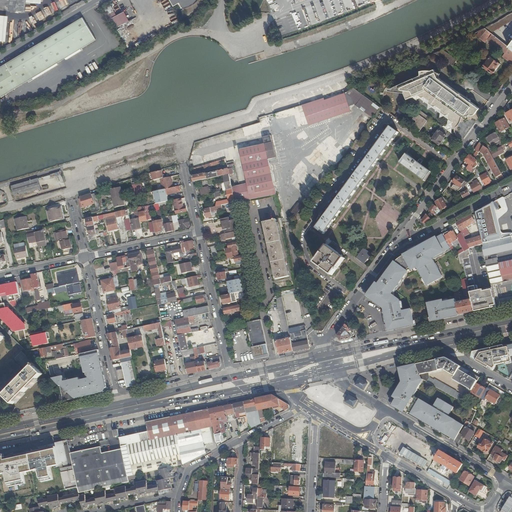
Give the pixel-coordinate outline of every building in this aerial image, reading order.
[(0,0),(0,3),(10,5),(9,9),(26,11),(26,0),(0,0)] [(111,5),(106,8),(111,18),(116,15),(111,5)] [(113,17),(118,27),(130,21),(125,11),(113,17)] [(511,20),(511,12),(510,14),(506,16),(484,28),(491,33),(511,20)] [(0,13),(0,39),(7,40),(10,14),(0,13)] [(35,23),(41,20),(38,14),(32,17),(35,23)] [(53,35),(0,66),(0,96),(66,57),(97,38),(84,16),(53,35)] [(491,33),(484,28),(472,35),(473,37),(475,35),(485,43),(488,39),(495,44),(494,45),(505,53),(503,57),(511,64),(511,63),(511,50),(508,47),(491,33)] [(435,53),(452,66),(456,61),(442,50),(435,53)] [(500,64),(491,57),(483,67),(492,74),(493,73),(494,73),(496,71),(496,70),(495,70),(500,64)] [(412,79),(463,116),(475,115),(480,108),(438,78),(434,69),(431,71),(429,70),(425,70),(422,70),(420,71),(420,75),(412,79)] [(405,82),(460,122),(461,119),(461,118),(463,116),(412,79),(405,82)] [(458,125),(460,122),(405,82),(396,86),(397,92),(404,93),(407,98),(416,94),(421,98),(424,97),(428,100),(428,103),(433,107),(436,106),(440,109),(440,112),(445,116),(448,115),(447,124),(450,126),(449,127),(451,129),(454,129),(455,128),(456,127),(458,125)] [(349,106),(354,105),(354,99),(348,96),(354,87),(337,93),(320,99),(305,103),(302,105),(309,126),(351,112),(349,106)] [(354,105),(373,118),(381,107),(354,87),(348,96),(354,99),(354,105)] [(302,106),(277,112),(278,119),(282,118),(284,124),(296,121),(297,126),(306,124),(302,106)] [(426,119),(428,116),(419,110),(413,118),(417,121),(413,126),(420,131),(428,121),(426,119)] [(260,118),(262,128),(268,126),(266,116),(260,118)] [(509,128),(504,119),(495,124),(500,133),(509,128)] [(399,132),(390,126),(316,228),(324,234),(331,226),(333,223),(332,223),(345,205),(346,206),(348,203),(347,202),(360,185),(361,185),(363,183),(362,182),(375,164),(376,165),(378,162),(377,162),(390,144),(391,144),(393,142),(392,141),(399,132)] [(439,145),(449,132),(441,126),(431,139),(439,145)] [(254,129),(257,140),(264,138),(261,127),(254,129)] [(500,141),(496,133),(486,138),(490,146),(500,141)] [(265,144),(268,160),(275,159),(270,137),(264,138),(265,144)] [(349,149),(354,142),(348,137),(342,144),(349,149)] [(489,146),(481,140),(479,143),(480,144),(484,147),(488,150),(490,153),(494,151),(489,146)] [(236,202),(276,194),(271,172),(268,160),(265,144),(239,150),(247,184),(232,187),(233,189),(236,202)] [(475,159),(480,152),(484,147),(480,144),(475,150),(477,152),(473,157),(475,159)] [(496,178),(497,177),(502,175),(493,158),(490,153),(488,150),(484,147),(480,152),(484,155),(496,178)] [(490,153),(493,158),(504,152),(501,147),(494,151),(490,153)] [(311,162),(316,158),(312,153),(307,157),(311,162)] [(431,172),(407,154),(400,163),(424,181),(431,172)] [(477,161),(475,159),(473,157),(470,155),(465,162),(470,165),(467,169),(473,173),(476,169),(475,168),(477,166),(475,164),(477,161)] [(226,159),(194,169),(195,171),(227,162),(226,159)] [(118,170),(115,176),(132,170),(129,161),(121,164),(118,170)] [(108,178),(115,176),(118,170),(121,164),(105,168),(108,178)] [(224,176),(229,174),(228,169),(206,174),(206,173),(193,176),(194,182),(224,176)] [(160,179),(164,178),(162,171),(153,173),(154,181),(160,179)] [(489,183),(491,181),(487,173),(480,177),(477,179),(478,180),(482,188),(489,184),(489,183)] [(227,190),(233,189),(232,187),(229,174),(224,176),(226,183),(223,183),(222,184),(222,185),(224,191),(227,190)] [(174,188),(171,177),(164,178),(160,179),(163,190),(167,189),(174,188)] [(310,177),(299,192),(308,198),(318,184),(310,177)] [(451,189),(457,192),(460,187),(461,188),(462,187),(461,186),(464,182),(457,177),(453,183),(455,184),(451,189)] [(41,186),(39,178),(13,186),(15,194),(41,186)] [(473,193),(482,188),(478,180),(474,182),(473,183),(472,180),(468,183),(471,189),(473,193)] [(141,183),(137,184),(132,185),(134,193),(135,196),(143,195),(141,183)] [(181,186),(174,188),(167,189),(168,195),(181,192),(180,188),(181,187),(181,186)] [(113,199),(123,196),(121,187),(111,190),(113,199)] [(200,189),(201,196),(210,194),(209,187),(200,189)] [(168,195),(167,189),(163,190),(158,191),(159,199),(165,198),(168,195)] [(231,203),(236,202),(233,189),(227,190),(229,200),(217,202),(216,206),(231,203)] [(460,192),(463,198),(470,195),(468,191),(467,189),(460,192)] [(101,209),(96,193),(92,195),(92,194),(81,198),(82,200),(79,201),(81,208),(95,204),(97,210),(101,209)] [(125,206),(123,196),(113,199),(115,208),(125,206)] [(184,207),(182,199),(174,201),(177,214),(187,211),(186,206),(184,207)] [(439,208),(440,211),(444,209),(444,208),(446,207),(442,199),(435,203),(439,208)] [(303,207),(300,204),(291,215),(293,217),(290,220),(292,222),(303,207)] [(436,217),(442,214),(440,211),(439,208),(433,205),(429,211),(432,213),(433,214),(436,217)] [(48,210),(50,222),(64,219),(62,207),(48,210)] [(215,211),(213,207),(205,209),(207,218),(213,217),(212,212),(215,211)] [(137,208),(139,213),(140,213),(142,222),(147,221),(145,209),(141,210),(140,208),(137,208)] [(121,217),(129,216),(129,213),(128,210),(116,213),(116,216),(117,218),(118,224),(122,223),(121,217)] [(489,211),(486,213),(490,220),(492,225),(493,228),(494,231),(500,227),(494,218),(496,217),(493,211),(490,212),(489,211)] [(115,216),(116,216),(116,213),(103,215),(104,218),(107,218),(107,220),(106,221),(109,231),(118,229),(115,216)] [(424,224),(436,217),(433,214),(432,213),(429,215),(430,215),(428,217),(426,215),(422,221),(424,224)] [(490,220),(486,213),(479,217),(486,228),(492,225),(490,220)] [(27,222),(28,221),(27,216),(15,219),(18,231),(28,228),(27,222)] [(474,221),(471,216),(456,224),(461,233),(464,238),(466,237),(464,233),(465,233),(463,229),(473,224),(472,222),(474,221)] [(87,224),(88,227),(89,227),(95,226),(94,221),(93,217),(87,219),(88,223),(87,224)] [(505,226),(500,217),(497,219),(505,234),(508,232),(507,229),(505,226)] [(231,221),(230,218),(222,219),(224,229),(227,229),(228,232),(233,231),(231,221)] [(134,230),(142,228),(140,219),(137,219),(136,219),(133,220),(133,224),(134,230)] [(186,226),(189,225),(190,225),(189,219),(180,221),(181,229),(187,228),(186,226)] [(155,231),(156,233),(164,231),(163,227),(162,224),(163,224),(163,222),(162,223),(161,220),(153,222),(154,225),(155,231)] [(175,231),(173,223),(164,225),(166,233),(175,231)] [(286,259),(278,224),(264,227),(272,262),(286,259)] [(40,229),(27,232),(31,248),(33,247),(33,243),(34,243),(32,236),(36,235),(37,242),(38,242),(41,242),(46,241),(44,230),(40,231),(40,229)] [(483,229),(480,230),(482,236),(484,244),(488,243),(487,236),(485,236),(483,229)] [(57,232),(59,241),(61,241),(68,239),(66,230),(57,232)] [(244,240),(242,231),(242,230),(226,234),(227,238),(239,236),(240,241),(244,240)] [(464,238),(461,233),(456,236),(453,231),(449,234),(444,237),(449,245),(458,240),(463,249),(457,253),(459,255),(468,249),(470,248),(466,241),(464,238)] [(376,289),(373,287),(367,296),(384,309),(389,331),(415,325),(411,310),(402,312),(399,300),(391,294),(408,272),(417,267),(427,285),(442,277),(432,258),(444,252),(444,251),(450,247),(449,245),(444,237),(443,235),(432,241),(431,240),(403,256),(404,256),(398,259),(396,263),(395,263),(376,289)] [(484,244),(482,236),(466,241),(470,248),(471,248),(484,244)] [(511,250),(511,240),(511,237),(499,240),(488,243),(484,244),(482,249),(484,257),(485,261),(488,260),(487,256),(511,250)] [(71,248),(69,239),(68,239),(61,241),(63,250),(71,248)] [(183,241),(181,242),(181,244),(182,248),(186,247),(187,251),(194,250),(192,241),(183,243),(183,241)] [(228,259),(235,257),(239,256),(236,243),(228,244),(229,250),(226,251),(228,259)] [(182,248),(181,244),(178,245),(178,247),(166,250),(169,264),(174,263),(174,262),(172,254),(180,252),(180,255),(183,254),(182,248)] [(28,257),(26,246),(15,249),(17,260),(28,257)] [(338,253),(328,246),(323,253),(323,252),(315,263),(322,268),(332,275),(337,268),(338,269),(345,259),(338,254),(338,253)] [(151,251),(151,248),(146,249),(154,284),(154,285),(159,285),(167,283),(172,282),(171,277),(160,279),(159,275),(154,250),(151,251)] [(372,254),(364,249),(356,258),(364,264),(372,254)] [(468,249),(459,255),(461,264),(464,263),(463,259),(469,258),(469,256),(470,255),(468,249)] [(140,253),(128,256),(129,257),(130,264),(132,271),(132,272),(138,271),(136,265),(142,264),(140,253)] [(237,265),(249,263),(247,255),(243,256),(239,256),(235,257),(237,265)] [(113,271),(114,275),(131,271),(130,264),(129,257),(126,258),(126,256),(117,258),(118,263),(111,265),(112,271),(113,271)] [(498,259),(488,260),(485,261),(485,262),(487,266),(511,260),(511,256),(498,260),(498,259)] [(289,276),(286,259),(272,262),(276,279),(289,276)] [(492,288),(497,307),(500,307),(495,284),(511,280),(511,260),(487,266),(492,288)] [(192,268),(190,263),(180,265),(182,274),(194,272),(193,268),(192,268)] [(32,275),(36,294),(39,293),(38,287),(42,287),(41,283),(39,284),(38,274),(32,275)] [(70,285),(79,283),(78,274),(59,278),(61,287),(70,285)] [(197,278),(197,276),(185,279),(187,288),(199,285),(197,278)] [(34,289),(32,279),(22,281),(24,291),(34,289)] [(116,290),(113,279),(102,281),(103,286),(104,293),(106,292),(116,290)] [(244,291),(241,279),(240,279),(233,281),(228,282),(230,294),(231,294),(235,293),(244,291)] [(455,294),(456,300),(459,316),(475,312),(469,288),(467,279),(462,280),(466,296),(467,296),(468,301),(461,302),(459,293),(455,294)] [(17,282),(0,285),(0,315),(1,315),(3,320),(6,319),(7,323),(10,323),(11,328),(14,327),(15,332),(18,331),(20,340),(26,339),(24,330),(27,330),(25,322),(23,323),(22,318),(18,319),(17,314),(14,314),(13,310),(10,310),(9,306),(6,306),(6,304),(3,304),(2,296),(8,295),(10,302),(14,306),(17,305),(15,295),(20,294),(17,282)] [(81,292),(79,283),(70,285),(61,287),(58,287),(59,292),(67,290),(68,295),(81,292)] [(158,304),(158,305),(169,303),(169,302),(173,301),(173,302),(177,301),(175,294),(172,295),(172,294),(161,296),(159,285),(154,285),(158,304)] [(475,287),(469,288),(475,312),(497,307),(492,288),(477,292),(475,287)] [(27,308),(28,313),(40,311),(38,305),(36,294),(33,294),(35,306),(27,308)] [(233,302),(231,294),(230,294),(222,296),(224,304),(233,302)] [(206,295),(196,297),(197,304),(205,302),(205,303),(208,303),(206,295)] [(118,313),(121,312),(121,308),(118,297),(108,299),(111,310),(113,310),(114,314),(115,313),(116,313),(118,313)] [(511,297),(501,300),(502,306),(511,304),(511,297)] [(189,299),(181,300),(183,307),(194,305),(192,298),(189,299)] [(438,320),(448,318),(459,316),(456,300),(443,303),(443,301),(428,304),(432,321),(438,320)] [(73,305),(73,303),(63,305),(64,310),(64,311),(74,309),(75,313),(83,311),(81,303),(73,305)] [(224,309),(225,314),(231,313),(233,313),(234,312),(248,309),(246,303),(240,305),(235,306),(233,306),(233,307),(224,309)] [(198,315),(210,313),(208,307),(197,309),(198,315)] [(278,309),(283,332),(289,331),(288,325),(284,307),(278,309)] [(193,316),(198,315),(197,309),(196,308),(183,311),(185,318),(193,316)] [(114,314),(108,315),(110,325),(117,323),(117,322),(116,320),(115,313),(114,314)] [(175,320),(178,336),(185,334),(192,333),(190,325),(189,322),(194,321),(193,316),(185,318),(175,320)] [(82,337),(82,340),(96,337),(92,318),(85,320),(82,321),(85,336),(82,337)] [(268,357),(269,357),(262,322),(261,319),(250,322),(258,359),(268,357)] [(254,360),(258,359),(250,322),(247,323),(248,329),(252,348),(254,360)] [(161,323),(144,326),(145,331),(159,328),(161,338),(156,340),(157,346),(165,344),(161,323)] [(346,340),(352,339),(351,337),(350,335),(352,333),(349,328),(351,325),(348,323),(337,336),(341,342),(346,340)] [(128,330),(126,330),(128,337),(135,336),(134,329),(128,330)] [(294,352),(310,348),(306,330),(301,331),(302,336),(293,338),(293,336),(290,336),(291,338),(294,352)] [(42,332),(31,334),(34,346),(49,343),(46,333),(42,334),(42,332)] [(108,334),(114,361),(132,357),(131,350),(121,352),(117,332),(108,334)] [(178,336),(182,351),(187,350),(185,338),(185,334),(178,336)] [(128,339),(131,350),(144,346),(142,336),(128,339)] [(279,355),(294,352),(291,338),(276,341),(279,355)] [(90,341),(79,343),(79,344),(80,344),(81,351),(75,353),(76,355),(81,354),(83,353),(83,352),(92,350),(90,341)] [(511,343),(498,347),(500,355),(505,354),(506,359),(511,357),(511,343)] [(55,356),(56,359),(66,357),(65,354),(57,355),(56,351),(64,349),(63,347),(63,344),(41,349),(42,356),(48,355),(47,353),(53,352),(54,356),(55,356)] [(500,355),(498,347),(473,352),(472,358),(494,371),(499,364),(492,360),(493,358),(490,358),(491,357),(494,356),(495,361),(498,360),(497,356),(500,355)] [(195,357),(198,372),(207,370),(205,362),(201,363),(201,361),(199,362),(198,355),(196,348),(193,349),(195,357)] [(239,363),(254,360),(252,348),(237,351),(239,363)] [(65,375),(55,378),(76,398),(105,392),(107,389),(99,350),(83,353),(81,354),(85,373),(90,372),(91,377),(82,379),(81,377),(66,380),(65,375)] [(28,372),(26,373),(24,376),(13,387),(10,389),(5,395),(14,404),(43,374),(35,366),(36,365),(22,351),(14,359),(28,372)] [(186,364),(188,374),(198,372),(195,357),(192,358),(191,358),(192,363),(186,364)] [(456,376),(461,366),(448,359),(447,358),(445,358),(437,360),(440,371),(445,370),(456,376)] [(208,363),(209,370),(220,368),(221,364),(220,359),(213,360),(213,362),(208,363)] [(122,363),(127,388),(138,385),(133,360),(122,363)] [(157,372),(167,370),(165,360),(155,362),(157,372)] [(440,371),(437,360),(416,365),(417,367),(419,371),(422,379),(427,382),(430,378),(429,373),(440,371)] [(499,364),(494,371),(499,374),(505,364),(500,361),(499,364)] [(399,368),(403,383),(393,399),(391,402),(400,408),(401,406),(402,405),(404,406),(404,407),(403,409),(415,416),(425,422),(429,425),(430,423),(431,422),(434,424),(433,425),(432,426),(451,438),(453,435),(458,437),(463,427),(456,422),(456,421),(447,416),(445,415),(447,412),(449,413),(453,407),(439,399),(437,402),(434,408),(433,407),(419,399),(418,400),(414,397),(414,396),(421,384),(420,383),(422,379),(419,371),(417,367),(416,365),(399,368)] [(476,384),(480,378),(461,366),(456,376),(453,379),(473,390),(476,384)] [(369,382),(362,377),(361,377),(357,384),(356,385),(364,390),(365,389),(369,382)] [(471,393),(471,392),(466,389),(463,394),(462,395),(457,392),(437,381),(435,379),(435,381),(430,378),(427,382),(444,392),(465,403),(471,393)] [(482,398),(487,390),(480,386),(476,384),(473,390),(471,392),(471,393),(482,398)] [(64,401),(75,399),(61,386),(60,386),(62,393),(64,401)] [(500,396),(488,388),(487,390),(482,398),(482,399),(485,401),(487,399),(496,404),(500,396)] [(280,406),(287,410),(289,409),(289,405),(273,396),(256,400),(261,423),(265,422),(263,410),(280,406)] [(352,410),(357,402),(358,400),(349,396),(349,397),(343,406),(352,410)] [(261,423),(256,400),(244,403),(247,416),(250,430),(261,423)] [(247,416),(244,403),(233,405),(236,419),(247,416)] [(227,420),(228,422),(236,420),(236,419),(233,405),(224,407),(227,420)] [(209,410),(213,427),(215,434),(221,432),(219,421),(218,419),(222,418),(223,421),(227,420),(224,407),(216,408),(209,410)] [(197,413),(205,445),(213,443),(209,427),(213,427),(209,410),(197,413)] [(172,467),(183,465),(206,454),(205,445),(197,413),(147,423),(149,430),(151,440),(141,442),(139,434),(120,438),(122,449),(125,463),(131,462),(134,475),(172,467)] [(479,426),(482,419),(476,417),(473,424),(479,426)] [(331,446),(330,459),(337,460),(337,459),(338,453),(338,443),(327,442),(327,439),(338,439),(339,435),(330,430),(330,429),(325,426),(321,428),(320,446),(331,446)] [(464,426),(455,442),(458,444),(461,439),(460,438),(462,435),(470,441),(475,433),(467,428),(464,426)] [(143,433),(139,434),(141,442),(151,440),(149,430),(143,433)] [(288,437),(273,437),(273,448),(288,449),(288,437)] [(270,439),(261,438),(261,450),(265,450),(266,447),(267,447),(270,447),(270,439)] [(488,453),(494,444),(486,439),(484,442),(483,441),(482,443),(483,443),(482,445),(481,444),(479,448),(488,453)] [(78,487),(73,466),(69,467),(63,442),(61,442),(56,443),(61,469),(62,474),(66,490),(70,489),(78,487)] [(55,475),(62,474),(61,469),(55,443),(43,446),(49,473),(53,472),(53,474),(55,473),(55,475)] [(36,476),(49,473),(43,446),(30,449),(36,476)] [(128,476),(125,463),(122,449),(102,454),(100,447),(96,448),(99,460),(86,463),(73,465),(73,466),(78,487),(128,476)] [(99,460),(96,448),(83,451),(86,463),(99,460)] [(494,459),(501,463),(502,460),(505,462),(508,456),(503,453),(504,451),(500,448),(494,459)] [(70,454),(73,465),(86,463),(83,451),(70,454)] [(458,473),(463,464),(440,451),(435,460),(444,465),(442,469),(448,473),(450,470),(450,469),(458,473)] [(274,463),(282,464),(282,453),(276,453),(276,455),(273,455),(273,459),(275,459),(274,463)] [(247,469),(246,475),(247,475),(259,475),(259,473),(259,471),(260,454),(256,454),(254,454),(254,459),(254,465),(257,465),(257,469),(247,469)] [(372,458),(368,458),(367,484),(366,487),(374,487),(375,482),(375,473),(370,472),(370,466),(372,466),(372,458)] [(228,467),(235,467),(235,464),(238,465),(238,459),(236,459),(229,459),(229,463),(228,463),(228,467)] [(364,462),(355,461),(355,465),(355,472),(364,472),(364,462)] [(131,476),(134,475),(131,462),(125,463),(128,476),(131,476)] [(326,462),(325,474),(336,474),(336,473),(336,463),(326,462)] [(173,472),(161,475),(162,480),(170,478),(174,477),(173,472)] [(469,486),(473,478),(468,475),(469,474),(465,472),(460,480),(469,486)] [(432,475),(443,482),(444,479),(433,473),(432,475)] [(259,475),(247,475),(247,478),(253,479),(253,484),(253,485),(259,486),(259,485),(259,476),(259,475)] [(300,479),(306,479),(306,475),(300,475),(300,477),(292,476),(291,485),(300,485),(300,479)] [(78,487),(79,493),(130,483),(128,476),(78,487)] [(228,481),(229,477),(227,477),(222,477),(222,489),(231,490),(231,481),(228,481)] [(393,492),(401,492),(402,486),(402,479),(394,478),(393,492)] [(199,479),(198,500),(207,500),(208,482),(204,482),(204,479),(200,479),(199,479)] [(335,498),(336,481),(325,480),(324,498),(335,498)] [(485,486),(475,480),(469,491),(477,496),(481,490),(482,490),(485,486)] [(150,493),(148,486),(147,481),(142,482),(144,494),(150,493)] [(415,498),(416,490),(415,490),(416,484),(407,483),(407,489),(405,489),(405,492),(407,492),(407,498),(415,498)] [(264,498),(266,498),(267,490),(262,490),(262,485),(259,485),(259,486),(259,488),(258,498),(264,498)] [(128,496),(139,493),(137,486),(132,488),(132,489),(127,490),(128,496)] [(119,501),(124,499),(121,487),(116,489),(117,495),(118,500),(119,501)] [(300,496),(301,488),(291,487),(290,496),(300,496)] [(374,487),(366,487),(365,499),(373,500),(374,487)] [(258,498),(259,488),(257,488),(257,489),(253,489),(253,492),(251,492),(251,496),(248,496),(248,503),(254,503),(254,499),(258,499),(258,498)] [(230,500),(230,490),(221,490),(220,500),(230,500)] [(427,503),(428,491),(417,490),(417,500),(423,500),(423,503),(427,503)] [(61,504),(71,502),(69,496),(64,497),(64,498),(60,499),(61,504)] [(88,507),(98,504),(97,498),(91,499),(91,500),(87,501),(88,507)] [(293,511),(294,500),(283,499),(283,508),(282,511),(283,511),(293,511)] [(377,500),(373,500),(365,499),(364,499),(364,503),(366,503),(366,508),(376,508),(377,500)] [(198,501),(184,501),(183,511),(190,510),(190,505),(191,505),(198,505),(198,501)] [(434,511),(445,511),(446,507),(444,507),(444,503),(435,502),(434,511)]
